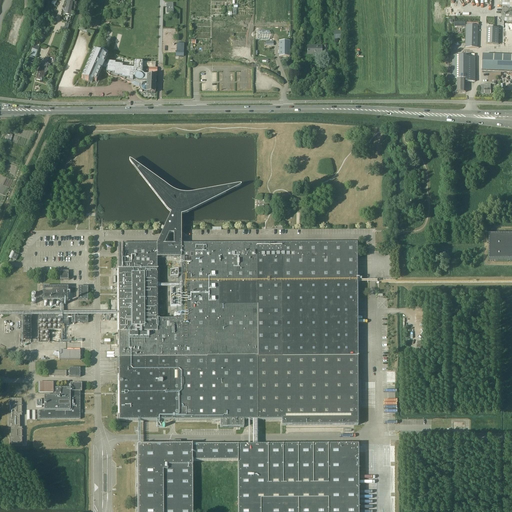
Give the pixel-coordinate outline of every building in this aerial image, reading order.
[(478,48),(479,26),(466,26),(465,48),(478,48)] [(498,44),(499,28),(487,28),(486,44),(498,44)] [(257,40),(269,40),(269,31),(257,31),(257,40)] [(342,32),(333,33),(334,43),(343,42),(342,32)] [(279,41),(279,46),(279,57),(289,57),(289,41),(279,41)] [(321,56),(321,46),(304,46),(304,50),(307,50),(307,55),(316,55),(316,56),(321,56)] [(135,61),(134,68),(122,67),(115,66),(115,63),(107,62),(105,61),(108,55),(101,51),(100,53),(93,51),(81,78),(92,83),(93,80),(96,82),(101,69),(102,69),(103,70),(105,72),(105,73),(106,73),(107,74),(108,75),(110,76),(111,77),(112,77),(113,77),(114,78),(116,78),(118,78),(119,78),(120,78),(122,79),(123,80),(125,81),(126,82),(128,82),(128,83),(129,83),(130,83),(131,83),(132,83),(134,82),(135,83),(138,84),(139,84),(139,85),(139,86),(139,87),(139,88),(140,89),(140,90),(141,90),(141,91),(142,92),(142,91),(143,90),(144,91),(145,91),(146,91),(146,93),(155,93),(155,90),(156,75),(147,75),(144,75),(144,74),(143,74),(143,73),(143,61),(135,61)] [(511,56),(483,55),(482,70),(511,71),(511,56)] [(456,79),(461,79),(466,79),(466,82),(475,82),(475,58),(466,58),(466,56),(452,56),(452,75),(448,75),(448,79),(456,79)] [(38,70),(36,79),(41,81),(42,77),(44,78),(45,74),(46,73),(49,69),(49,68),(50,65),(48,64),(48,63),(44,62),(43,66),(41,66),(41,68),(40,67),(39,70),(38,70)] [(466,92),(466,82),(466,79),(461,79),(456,79),(456,92),(466,92)] [(481,94),(491,94),(491,88),(491,85),(485,85),(485,86),(481,86),(481,94)] [(182,194),(180,194),(179,194),(177,193),(176,193),(175,192),(174,192),(172,191),(171,190),(131,161),(130,161),(129,161),(129,162),(131,165),(133,168),(142,179),(164,208),(168,212),(171,214),(167,222),(157,245),(118,245),(119,421),(220,420),(220,428),(244,428),(244,420),(282,420),(282,426),(358,425),(358,408),(357,327),(357,246),(357,243),(257,244),(181,244),(181,222),(181,216),(183,215),(185,215),(187,214),(189,213),(192,212),(239,188),(241,187),(241,186),(237,186),(218,190),(192,194),(190,195),(189,195),(188,195),(186,195),(185,195),(183,195),(182,194)] [(489,260),(511,260),(511,234),(489,234),(489,245),(489,260)] [(68,272),(60,272),(60,280),(68,280),(68,272)] [(43,300),(59,300),(68,300),(68,287),(43,287),(43,300)] [(78,300),(88,300),(88,287),(78,287),(78,300)] [(28,335),(33,334),(30,316),(22,317),(25,338),(29,338),(28,335)] [(59,351),(59,359),(59,360),(80,360),(80,351),(59,351)] [(69,368),(69,377),(80,377),(80,368),(69,368)] [(38,393),(53,393),(53,383),(38,383),(38,393)] [(44,411),(39,411),(39,420),(80,419),(80,414),(80,410),(80,394),(80,393),(80,392),(82,392),(82,384),(82,383),(70,383),(70,384),(70,387),(70,389),(56,389),(56,396),(44,396),(44,411)] [(10,445),(22,445),(22,438),(23,438),(23,437),(22,437),(22,430),(23,430),(22,430),(22,428),(20,428),(20,416),(22,416),(22,414),(23,414),(23,413),(22,413),(22,406),(23,406),(22,406),(22,399),(10,399),(10,406),(9,406),(9,407),(11,407),(11,416),(8,416),(9,428),(11,428),(11,437),(9,437),(9,438),(10,438),(10,445)] [(358,475),(358,445),(181,445),(180,441),(170,441),(170,446),(137,446),(137,511),(192,511),(192,461),(238,461),(238,511),(359,511),(359,475),(358,475)]
